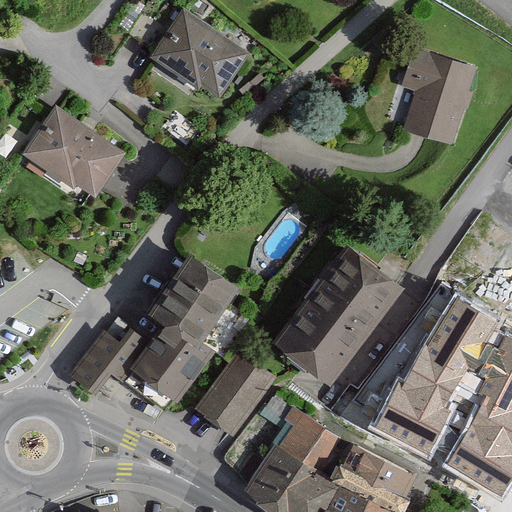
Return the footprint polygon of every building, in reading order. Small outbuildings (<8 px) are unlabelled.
[(243,51),(175,8),(145,56),(213,98),(243,51)] [(456,145),(476,67),(407,49),(398,87),(414,91),(404,131),(456,145)] [(117,149),(47,104),(16,152),(86,197),(117,149)] [(481,232),(469,260),(496,271),(507,243),(481,232)] [(397,281),(342,240),(268,337),(324,379),(397,281)] [(233,281),(184,245),(131,317),(116,307),(69,371),(95,390),(111,369),(123,377),(131,366),(174,397),(212,344),(195,332),(233,281)] [(279,373),(242,346),(198,405),(235,433),(279,373)] [(411,474),(292,405),(243,486),(286,511),(406,511),(393,504),(411,474)]
